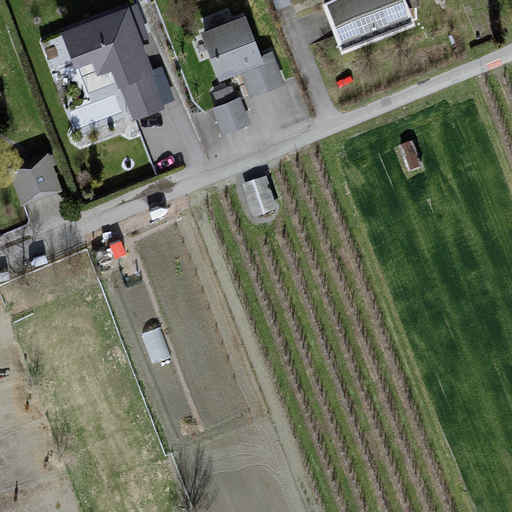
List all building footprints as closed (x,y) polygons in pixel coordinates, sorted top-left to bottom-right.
[(399,0),(330,0),(320,4),(338,54),(412,28),(399,0)] [(112,69),(132,120),(166,107),(140,41),(148,37),(135,3),(128,6),(128,4),(60,30),(74,67),(91,61),(96,75),(112,69)] [(243,18),(198,35),(216,82),(260,62),(243,18)] [(240,90),(212,102),(224,129),(252,118),(240,90)] [(511,511),(511,202),(473,103),(337,156),(475,511),(511,511)] [(48,156),(8,169),(20,207),(60,194),(48,156)] [(245,181),(255,214),(279,206),(269,174),(245,181)]
